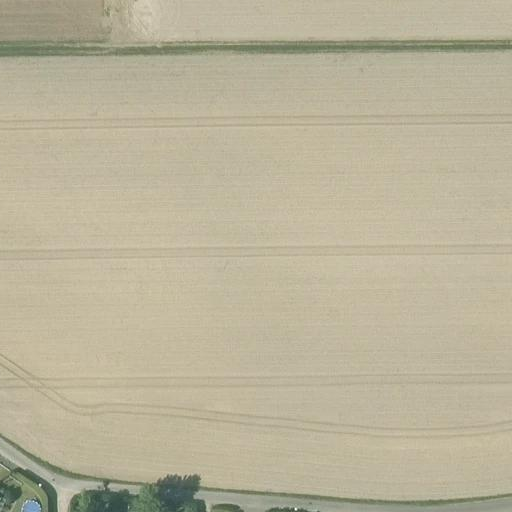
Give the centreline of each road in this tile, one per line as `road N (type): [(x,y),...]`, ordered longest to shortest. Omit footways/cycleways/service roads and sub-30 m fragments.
road 1 (track): [(511,42),(0,46)]
road 2 (residential): [(249,501),(54,488)]
